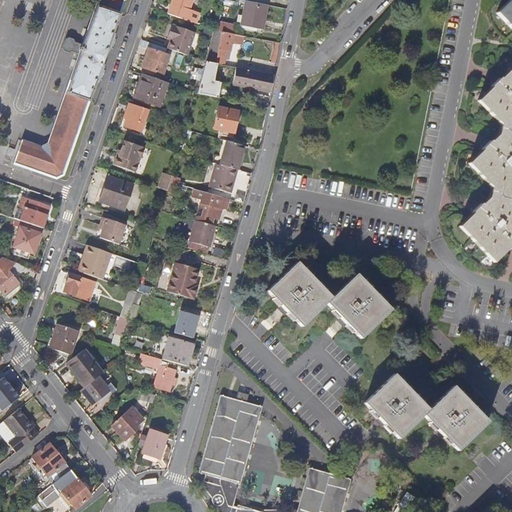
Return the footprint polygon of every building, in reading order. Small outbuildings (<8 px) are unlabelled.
[(23,140),(15,162),(57,177),(63,173),(123,0),(98,0),(83,44),(75,41),(74,37),(62,33),(59,35),(55,45),(57,49),(67,53),(71,51),(80,54),(50,143),(41,146),(23,140)] [(190,12),(193,0),(174,0),(169,14),(193,22),(195,14),(190,12)] [(511,0),(510,0),(497,14),(511,29),(511,0)] [(262,28),(267,4),(245,1),(241,24),(262,28)] [(167,49),(187,56),(194,34),(171,26),(167,35),(172,37),(170,42),(167,49)] [(227,58),(231,41),(241,43),(243,34),(232,32),(223,30),(218,57),(227,58)] [(170,56),(151,49),(144,68),(163,75),(170,56)] [(214,82),(217,65),(207,63),(206,66),(200,84),(198,94),(218,97),(221,83),(214,82)] [(510,193),(511,190),(511,67),(500,79),(492,87),(478,101),(500,124),(497,135),(490,142),(482,150),(468,163),(491,187),(488,198),(481,205),(473,213),(459,226),(493,262),(507,249),(511,244),(511,208),(507,203),(510,193)] [(256,91),(270,93),(273,74),(236,68),(234,81),(257,85),(256,91)] [(159,107),(167,83),(142,74),(133,98),(159,107)] [(492,87),(500,79),(497,76),(489,84),(492,87)] [(141,132),(149,110),(130,104),(127,113),(131,115),(128,124),(127,127),(141,132)] [(238,111),(217,108),(213,128),(235,132),(238,111)] [(482,150),(490,142),(487,139),(479,146),(482,150)] [(124,140),(121,150),(118,156),(116,155),(113,164),(135,172),(140,158),(141,158),(145,147),(124,140)] [(226,142),(219,164),(237,169),(243,147),(226,142)] [(230,192),(237,169),(219,164),(215,163),(209,186),(230,192)] [(117,203),(116,206),(126,210),(135,185),(109,176),(102,197),(117,203)] [(172,181),(163,178),(160,187),(169,191),(172,182),(172,181)] [(220,216),(225,197),(195,188),(193,195),(202,198),(197,217),(212,221),(214,214),(220,216)] [(100,200),(116,206),(117,203),(102,197),(100,200)] [(25,210),(22,221),(29,224),(42,228),(49,208),(23,198),(19,208),(25,210)] [(473,213),(481,205),(478,202),(469,209),(473,213)] [(113,220),(104,216),(101,224),(105,225),(104,229),(101,236),(120,243),(126,224),(113,220)] [(209,246),(216,225),(195,219),(189,240),(209,246)] [(34,254),(42,228),(29,224),(27,230),(20,228),(13,247),(34,254)] [(88,254),(91,244),(87,243),(78,269),(80,270),(84,260),(86,261),(89,254),(88,254)] [(84,260),(80,270),(103,278),(112,252),(91,244),(88,254),(89,254),(86,261),(84,260)] [(13,266),(15,259),(4,255),(0,258),(0,289),(8,299),(21,289),(19,285),(20,283),(7,267),(10,265),(13,266)] [(195,298),(198,288),(194,287),(196,282),(200,267),(176,260),(167,290),(195,298)] [(331,298),(318,283),(311,276),(297,262),(267,291),(280,305),(287,312),(301,327),(326,303),(340,317),(347,325),(361,339),(391,310),(377,296),(370,288),(356,274),(331,298)] [(97,282),(71,273),(65,291),(91,300),(97,282)] [(311,276),(318,283),(321,280),(314,273),(311,276)] [(370,288),(377,296),(381,292),(373,285),(370,288)] [(125,302),(133,304),(138,291),(130,288),(125,302)] [(136,321),(144,292),(138,291),(133,304),(129,319),(136,321)] [(287,312),(280,305),(277,307),(284,315),(287,312)] [(181,325),(184,326),(195,329),(199,330),(203,312),(186,307),(185,311),(178,309),(176,316),(182,318),(181,325)] [(347,325),(340,317),(337,320),(340,323),(344,328),(347,325)] [(50,347),(71,354),(79,331),(58,324),(50,347)] [(192,338),(194,332),(183,329),(182,335),(192,338)] [(170,337),(164,359),(167,359),(188,365),(194,344),(170,337)] [(100,372),(82,349),(65,362),(84,385),(97,374),(100,372)] [(165,366),(167,359),(164,359),(152,355),(150,364),(164,368),(159,388),(169,391),(175,371),(175,368),(165,366)] [(105,383),(97,374),(84,385),(80,388),(93,403),(97,400),(99,402),(116,388),(109,380),(105,383)] [(437,430),(444,437),(458,451),(488,422),(474,408),(467,401),(453,386),(428,410),(415,396),(408,389),(394,374),(364,403),(378,417),(385,425),(399,439),(423,415),(437,430)] [(0,405),(4,410),(20,397),(5,379),(0,382),(0,405)] [(408,389),(415,396),(419,393),(412,385),(408,389)] [(142,397),(155,401),(157,394),(144,390),(142,397)] [(239,391),(238,397),(248,400),(249,393),(239,391)] [(199,472),(205,474),(202,486),(206,490),(209,494),(210,496),(211,498),(211,500),(211,503),(212,505),(214,506),(216,506),(217,511),(235,511),(238,505),(235,504),(262,407),(221,395),(199,472)] [(467,401),(474,408),(478,405),(470,398),(467,401)] [(134,405),(112,422),(128,442),(143,431),(136,423),(144,417),(134,405)] [(33,427),(29,422),(19,410),(11,416),(4,422),(19,440),(11,447),(17,454),(42,434),(35,425),(33,427)] [(385,425),(378,417),(375,420),(382,428),(385,425)] [(0,424),(0,432),(11,447),(19,440),(4,422),(0,424)] [(162,459),(166,445),(168,436),(151,430),(149,438),(143,436),(140,445),(146,446),(144,453),(162,459)] [(444,437),(437,430),(434,432),(438,436),(441,440),(444,437)] [(33,457),(55,484),(71,471),(50,444),(33,457)] [(162,459),(144,453),(142,459),(160,465),(166,460),(170,446),(166,445),(162,459)] [(341,511),(351,480),(309,468),(296,511),(341,511)] [(91,495),(71,471),(55,484),(48,489),(52,494),(40,503),(45,509),(59,497),(70,511),(91,495)] [(453,488),(445,480),(438,487),(446,494),(453,488)] [(397,508),(402,511),(413,511),(425,497),(412,487),(397,508)]
